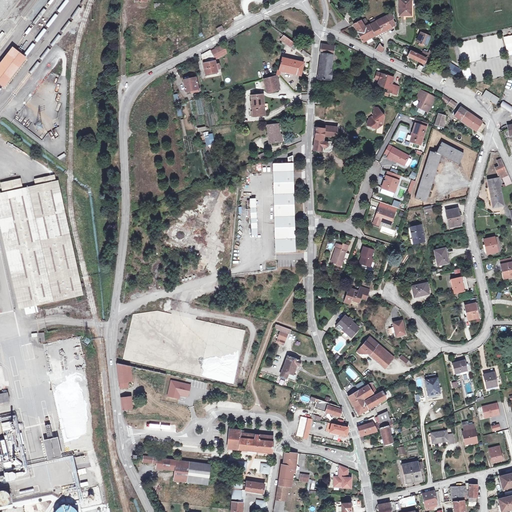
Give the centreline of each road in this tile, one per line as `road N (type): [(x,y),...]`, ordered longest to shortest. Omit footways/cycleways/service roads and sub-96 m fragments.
road 1 (tertiary): [(291,0),(130,92),(111,335),(121,436)]
road 2 (residential): [(493,133),(470,211),(486,330),(459,351),(442,347),(388,288)]
road 3 (residential): [(311,222),(314,333),(361,461)]
road 4 (unknown): [(44,483),(0,253)]
road 5 (residential): [(319,29),(452,93),(493,133)]
road 6 (residential): [(319,29),(311,222)]
road 7 (unclassified): [(121,436),(190,436),(224,412),(278,420),(284,440)]
road 8 (residential): [(367,502),(511,464)]
